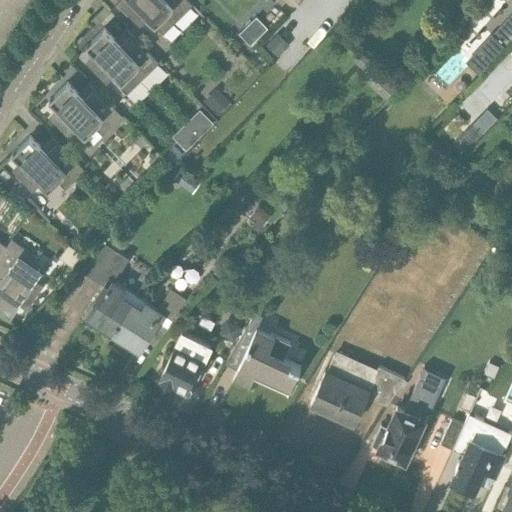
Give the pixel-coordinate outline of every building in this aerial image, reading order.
[(149,18),(164,33),(193,5),(187,0),(131,0),(132,1),(127,5),(145,22),(149,18)] [(272,22),(282,4),(275,0),(262,0),(256,12),(272,22)] [(511,15),(493,35),(505,46),(511,37),(511,15)] [(250,45),(266,30),(256,19),(240,34),(250,45)] [(115,75),(122,82),(132,73),(140,81),(159,62),(139,43),(132,35),(121,45),(104,28),(86,45),(98,58),(94,62),(111,80),(115,75)] [(282,32),(270,41),(280,53),(291,44),(282,32)] [(354,60),(364,70),(373,61),(363,51),(354,60)] [(400,83),(375,60),(360,76),(385,99),(400,83)] [(57,116),(71,130),(75,133),(79,129),(86,136),(95,127),(103,135),(123,116),(103,96),(95,88),(84,99),(67,82),(49,99),(62,112),(57,116)] [(217,87),(203,100),(217,114),(231,101),(217,87)] [(173,136),(187,151),(198,140),(184,125),(173,136)] [(483,134),(473,125),(457,141),(467,150),(483,134)] [(85,169),(66,150),(58,142),(47,153),(30,135),(12,153),(25,165),(20,170),(38,187),(41,183),(48,190),(58,181),(66,189),(85,169)] [(180,169),(173,180),(193,194),(200,183),(180,169)] [(436,200),(444,190),(433,180),(424,190),(436,200)] [(0,256),(0,276),(3,279),(0,283),(0,305),(10,312),(20,298),(25,301),(39,282),(37,280),(43,270),(38,266),(31,261),(35,253),(12,238),(7,245),(0,256)] [(113,331),(131,301),(122,296),(127,287),(115,279),(122,267),(111,258),(94,277),(105,284),(95,299),(100,302),(91,317),(113,331)] [(135,345),(144,331),(149,334),(163,313),(172,319),(186,298),(171,288),(160,306),(150,300),(144,309),(131,301),(113,331),(135,345)] [(238,368),(232,380),(233,381),(235,377),(249,384),(249,385),(250,385),(256,373),(289,388),(287,392),(288,393),(299,369),(301,369),(302,366),(292,362),(292,363),(284,360),(291,343),(276,336),(276,335),(260,327),(267,315),(261,311),(228,364),(238,368)] [(208,340),(195,333),(186,328),(159,378),(161,379),(163,374),(173,380),(172,382),(174,383),(172,387),(185,393),(187,389),(189,390),(198,373),(205,376),(215,357),(211,355),(217,344),(208,340)] [(326,369),(310,403),(312,403),(313,401),(336,412),(335,413),(355,423),(366,396),(385,405),(403,376),(378,364),(374,371),(334,354),(328,370),(326,369)] [(396,404),(378,446),(406,459),(407,456),(411,454),(414,447),(413,443),(422,422),(418,420),(419,415),(396,404)] [(463,424),(452,419),(440,443),(451,448),(463,424)] [(484,468),(494,472),(511,434),(480,420),(478,426),(477,426),(475,429),(463,424),(451,448),(462,453),(455,469),(457,469),(451,480),(475,491),(484,468)]
